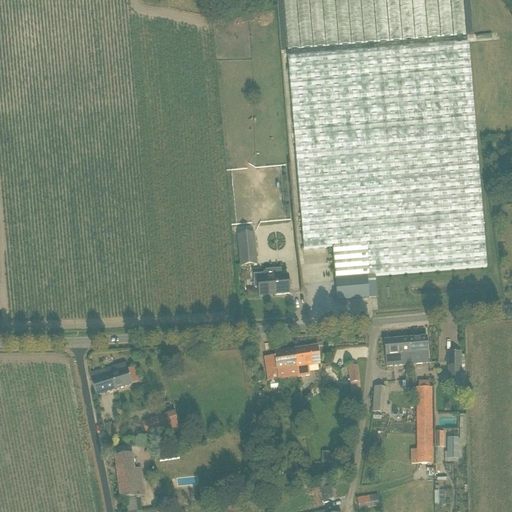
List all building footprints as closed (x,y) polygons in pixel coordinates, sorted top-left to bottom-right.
[(462,0),(284,0),(287,47),(465,36),(462,0)] [(333,248),(335,279),(367,277),(486,267),(468,44),(288,58),(304,250),(333,248)] [(254,234),(238,236),(241,268),(257,266),(254,234)] [(259,288),(260,297),(260,294),(272,293),(276,293),(276,296),(289,294),(288,276),(264,278),(264,275),(254,276),(255,288),(259,288)] [(367,277),(335,279),(337,302),(369,299),(367,277)] [(426,338),(408,339),(409,349),(403,350),(404,355),(405,366),(428,363),(428,353),(426,338)] [(409,349),(408,339),(384,341),(386,367),(405,366),(404,355),(403,350),(409,349)] [(317,347),(294,351),(298,377),(310,376),(309,367),(320,366),(317,347)] [(279,380),(298,377),(294,351),(274,354),(274,357),(265,358),(268,381),(267,381),(279,380)] [(461,353),(460,353),(448,353),(449,389),(461,389),(461,353)] [(96,397),(98,396),(131,386),(125,364),(89,375),(96,397)] [(350,384),(360,382),(357,367),(348,368),(350,384)] [(299,396),(298,386),(288,387),(290,397),(299,396)] [(373,412),(385,413),(390,413),(391,406),(387,406),(388,389),(374,388),(373,412)] [(416,464),(418,464),(433,464),(432,388),(415,388),(416,464)] [(147,435),(169,427),(165,417),(143,424),(147,435)] [(118,423),(106,425),(108,438),(120,436),(118,423)] [(435,433),(435,448),(445,448),(444,433),(435,433)] [(458,459),(458,438),(448,438),(448,459),(456,459),(458,459)] [(322,452),(322,462),(332,462),(332,452),(322,452)] [(121,499),(125,499),(140,497),(143,496),(140,470),(133,471),(131,456),(115,458),(121,499)] [(331,487),(320,490),(323,502),(328,500),(334,499),(331,487)] [(443,503),(443,490),(434,490),(435,503),(443,503)] [(359,510),(379,507),(377,495),(357,498),(359,510)] [(141,511),(140,497),(125,499),(126,511),(141,511)]
